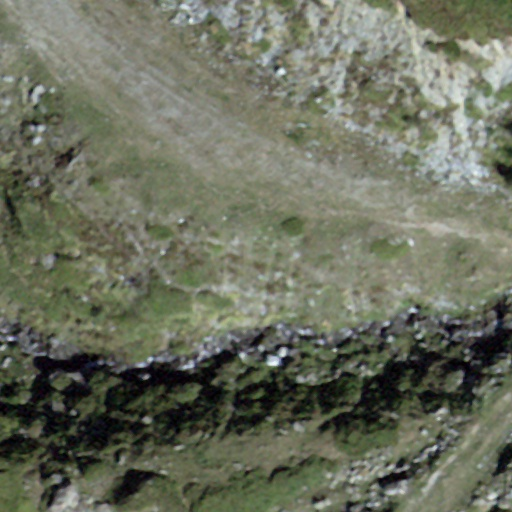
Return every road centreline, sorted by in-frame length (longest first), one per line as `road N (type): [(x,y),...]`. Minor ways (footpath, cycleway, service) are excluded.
road 1 (track): [(51,0),(212,130),(315,185),(511,245)]
road 2 (track): [(511,404),(424,511)]
